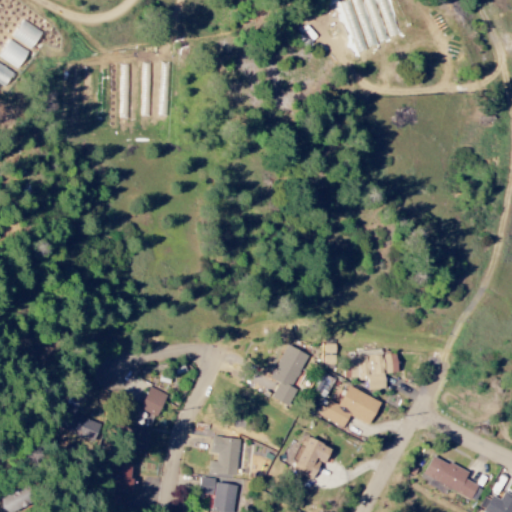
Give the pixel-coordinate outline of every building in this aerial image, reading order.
[(12,74),(0,65),(0,85),(3,88),(12,74)] [(284,405),(307,356),(285,345),(269,379),(277,383),(270,399),(284,405)] [(342,358),(343,379),(355,378),(356,381),(366,381),(366,391),(383,390),(383,374),(396,374),(395,355),(342,358)] [(166,395),(149,387),(138,409),(156,418),(166,395)] [(379,404),(347,387),(337,406),(327,401),(317,417),(341,430),(348,416),(367,426),(379,404)] [(91,442),(98,427),(75,415),(68,430),(91,442)] [(108,443),(147,448),(149,429),(110,425),(108,443)] [(313,480),(320,461),(329,465),(335,451),(301,437),(291,462),(294,463),(291,472),(313,480)] [(237,439),(209,438),(209,458),(207,458),(207,475),(236,476),(237,439)] [(421,475),(474,503),(481,489),(463,480),(466,474),(432,456),(421,475)] [(124,511),(125,496),(129,496),(131,464),(101,463),(100,478),(111,479),(109,510),(124,511)] [(213,479),(198,478),(198,495),(212,496),(213,479)] [(231,511),(234,486),(213,484),(210,511),(231,511)] [(0,496),(0,504),(3,511),(13,511),(25,507),(18,489),(0,496)] [(511,511),(511,497),(502,493),(499,500),(489,496),(482,511),(511,511)]
